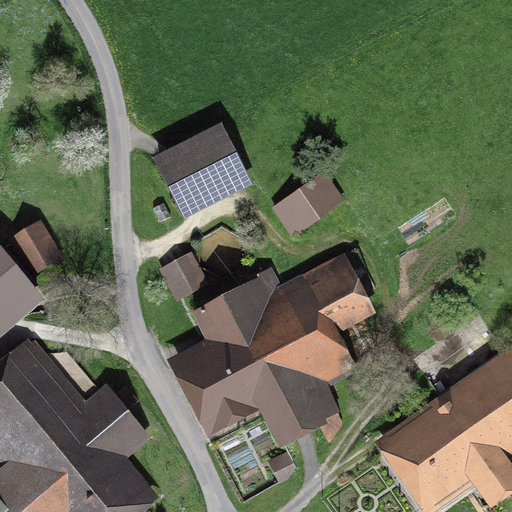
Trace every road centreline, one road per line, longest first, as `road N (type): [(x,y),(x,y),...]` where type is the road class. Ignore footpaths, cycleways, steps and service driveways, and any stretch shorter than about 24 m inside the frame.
road 1 (track): [(123,260),(239,202),(294,250),(351,236),(367,248),(391,312),(391,378),(287,511)]
road 2 (unclassified): [(222,511),(135,330),(113,94),(71,0)]
road 3 (track): [(0,350),(29,330),(139,342)]
